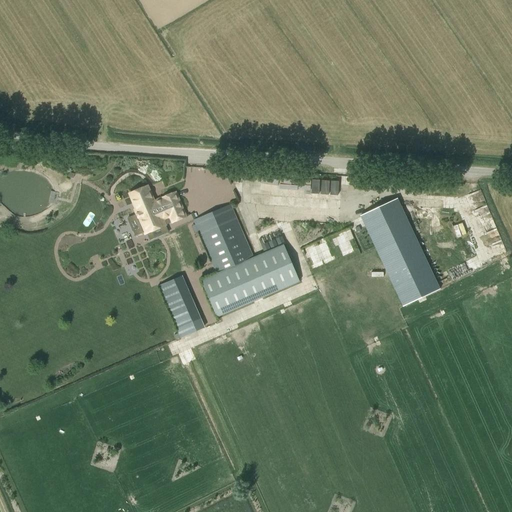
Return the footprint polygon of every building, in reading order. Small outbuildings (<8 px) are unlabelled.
[(148,186),(129,194),(136,210),(135,210),(144,232),(145,234),(149,232),(165,226),(172,223),(185,217),(175,193),(155,202),(154,202),(148,186)] [(487,243),(500,238),(483,194),(480,195),(484,205),(474,209),(487,243)] [(402,309),(439,292),(397,200),(360,217),(402,309)] [(230,205),(193,221),(195,225),(198,232),(210,262),(213,261),(218,274),(200,281),(216,318),(224,315),(287,288),(299,283),(283,246),(252,259),(246,246),(248,245),(230,205)] [(462,222),(452,225),(456,236),(466,233),(462,222)] [(348,231),(332,237),(335,245),(351,238),(348,231)] [(263,250),(281,244),(277,232),(259,239),(263,250)] [(313,255),(328,247),(325,240),(309,248),(313,255)] [(183,277),(158,288),(178,333),(173,335),(175,340),(180,338),(180,339),(205,328),(183,277)]
